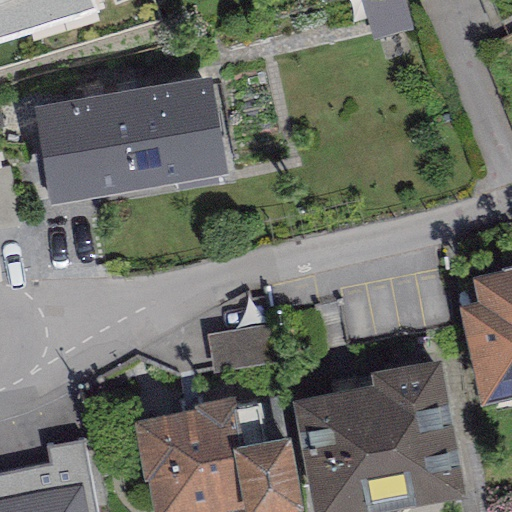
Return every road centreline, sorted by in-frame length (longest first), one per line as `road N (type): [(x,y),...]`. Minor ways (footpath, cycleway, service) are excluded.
road 1 (residential): [(511,226),(247,272),(122,322)]
road 2 (residential): [(122,322),(0,400)]
road 3 (residential): [(0,298),(122,322)]
